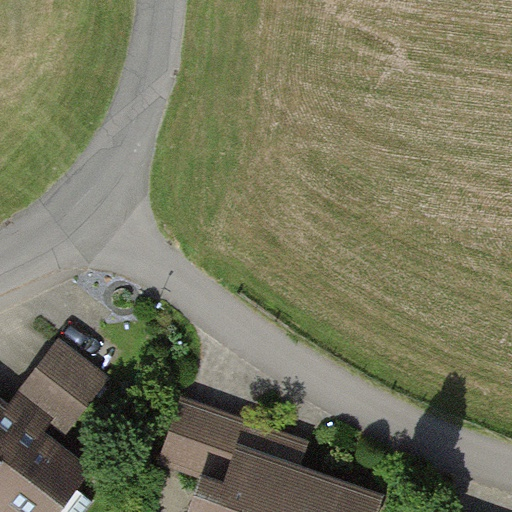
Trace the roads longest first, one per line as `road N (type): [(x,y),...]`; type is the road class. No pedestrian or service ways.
road 1 (residential): [(511,464),(333,390),(92,216)]
road 2 (residential): [(162,0),(153,99),(92,216)]
